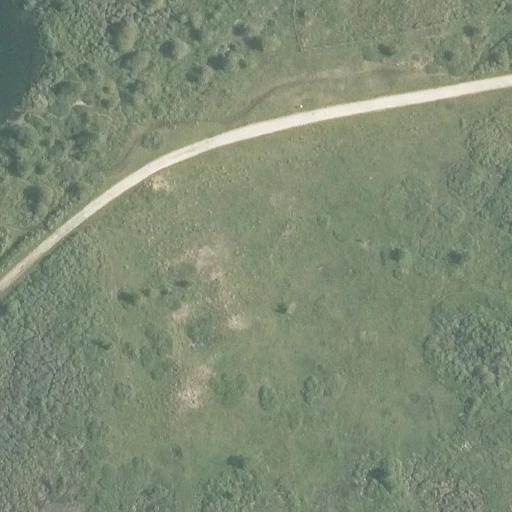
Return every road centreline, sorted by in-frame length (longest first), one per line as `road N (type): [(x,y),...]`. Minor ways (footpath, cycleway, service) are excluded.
road 1 (unknown): [(0,257),(148,123),(248,115),(299,85),(460,72),(511,37)]
road 2 (track): [(511,77),(298,124),(174,162),(94,198),(0,288)]
